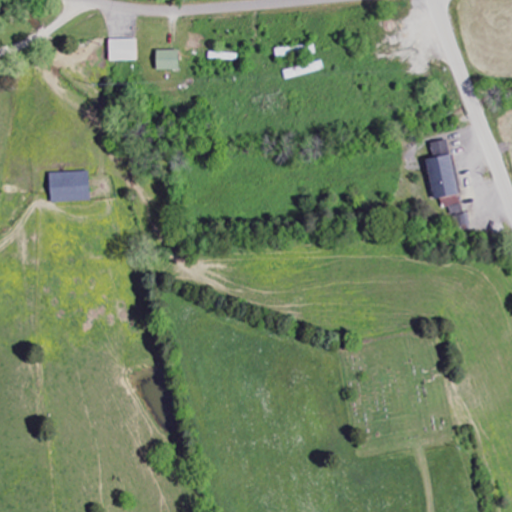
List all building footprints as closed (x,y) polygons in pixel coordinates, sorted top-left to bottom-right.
[(136,39),(108,40),(108,62),(136,61),(136,39)] [(178,70),(177,51),(155,51),(155,71),(178,70)] [(282,70),(284,79),(319,73),(317,64),(282,70)] [(446,140),(430,143),(433,158),(425,160),(433,201),(441,199),(444,216),(461,213),(446,140)] [(87,172),(48,173),(49,204),(89,202),(87,172)]
